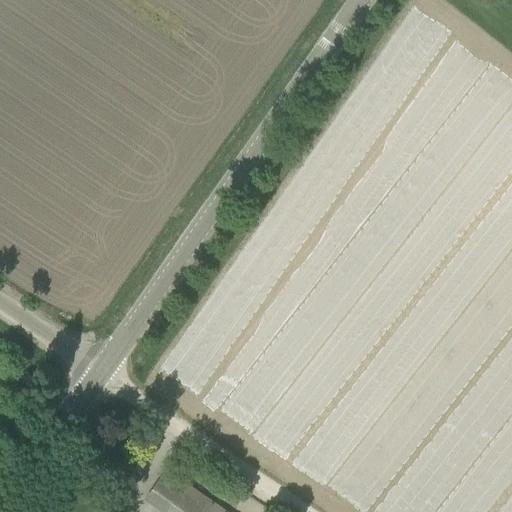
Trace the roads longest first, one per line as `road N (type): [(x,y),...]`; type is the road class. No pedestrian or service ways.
road 1 (tertiary): [(93,385),(363,0)]
road 2 (track): [(93,385),(283,511)]
road 3 (tertiary): [(7,511),(93,385)]
